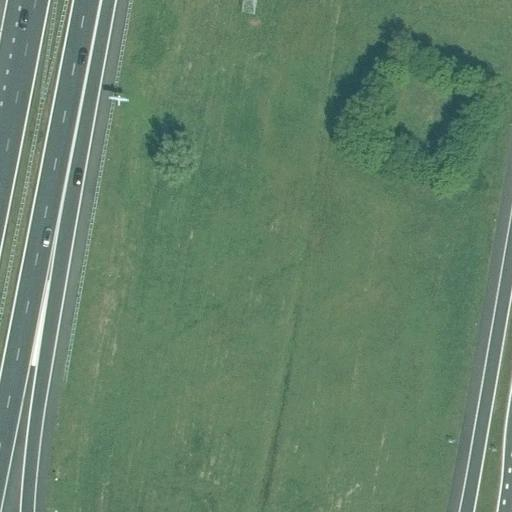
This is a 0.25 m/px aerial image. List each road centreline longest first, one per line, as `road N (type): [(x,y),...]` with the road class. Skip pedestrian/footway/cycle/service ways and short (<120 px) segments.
road 1 (motorway): [(26,511),(42,367),(42,226)]
road 2 (motorway): [(511,243),(465,511)]
road 3 (motorway): [(42,226),(86,0)]
road 4 (motorway): [(0,438),(42,226)]
road 5 (motorway): [(34,0),(0,175)]
